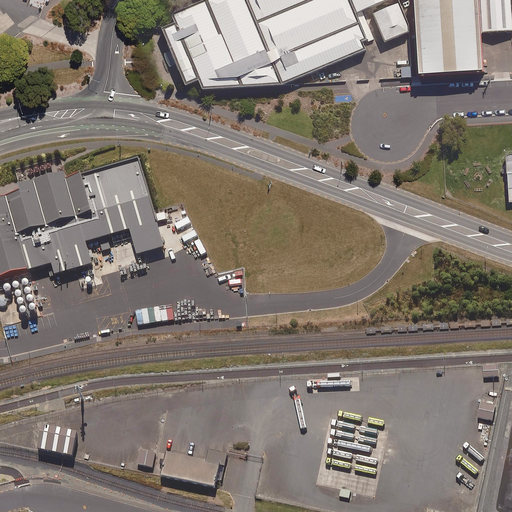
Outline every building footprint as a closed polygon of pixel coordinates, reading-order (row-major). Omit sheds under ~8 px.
[(206,0),(169,16),(173,25),(160,30),(184,88),(197,82),(201,92),(281,87),(344,61),(366,52),(362,44),(367,42),(355,15),(391,0),(396,0),(397,1),(400,0),(206,0)] [(412,0),(417,78),(420,78),(484,74),(481,35),(479,0),(412,0)] [(511,0),(479,0),(481,35),(511,32),(511,0)] [(398,4),(372,15),(384,44),(408,34),(408,26),(398,4)] [(411,67),(401,68),(401,79),(411,78),(411,67)] [(14,191),(0,194),(0,277),(51,263),(54,274),(93,263),(87,240),(129,228),(136,254),(164,246),(140,161),(67,182),(65,182),(59,159),(9,173),(14,191)] [(498,365),(483,366),(483,379),(499,379),(498,365)] [(496,404),(481,400),(477,418),(491,421),(496,404)] [(79,434),(44,427),(39,452),(74,459),(79,434)] [(156,453),(141,450),(138,464),(153,467),(156,453)] [(221,467),(167,454),(162,476),(216,488),(221,467)] [(351,491),(342,489),(340,497),(349,499),(351,491)]
